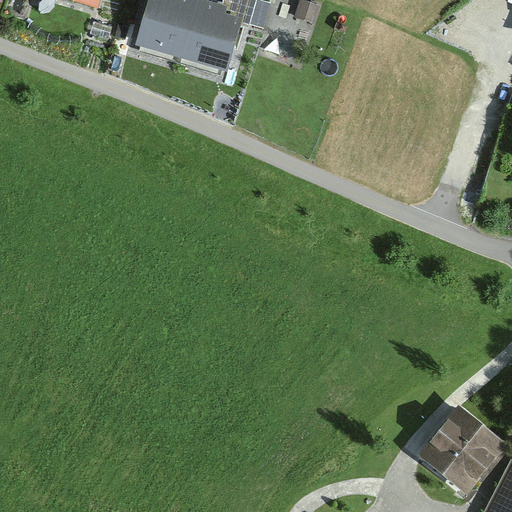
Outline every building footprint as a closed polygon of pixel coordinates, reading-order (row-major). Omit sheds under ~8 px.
[(89,0),(41,0),(85,14),(89,0)] [(153,0),(141,44),(184,56),(197,6),(175,0),(153,0)] [(184,56),(226,68),(240,18),(197,6),(184,56)] [(506,453),(456,416),(418,466),(468,503),(506,453)] [(511,511),(511,490),(500,511),(511,511)]
